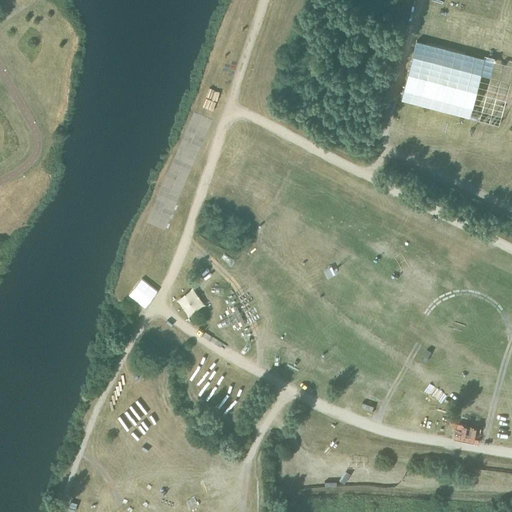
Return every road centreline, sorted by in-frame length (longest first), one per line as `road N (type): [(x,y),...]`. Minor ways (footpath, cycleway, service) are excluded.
road 1 (track): [(265,0),(188,247),(112,375),(56,511)]
road 2 (track): [(226,110),(511,247)]
road 3 (track): [(420,0),(369,173)]
road 4 (track): [(379,145),(511,208)]
road 5 (track): [(282,390),(246,460),(249,511)]
